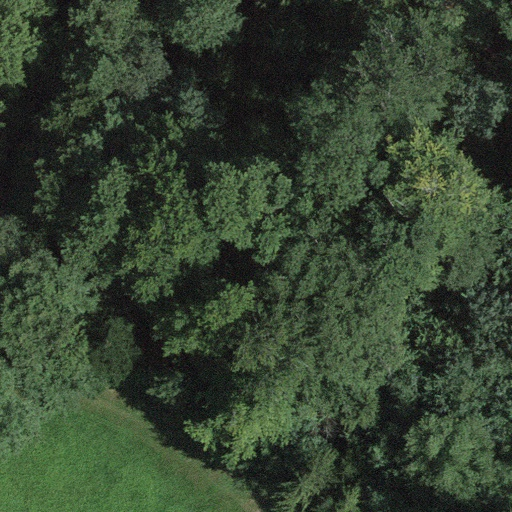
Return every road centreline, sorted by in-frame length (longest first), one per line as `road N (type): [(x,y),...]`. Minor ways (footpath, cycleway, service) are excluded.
road 1 (track): [(394,511),(340,420),(104,239),(10,209),(0,168)]
road 2 (track): [(0,155),(160,0)]
